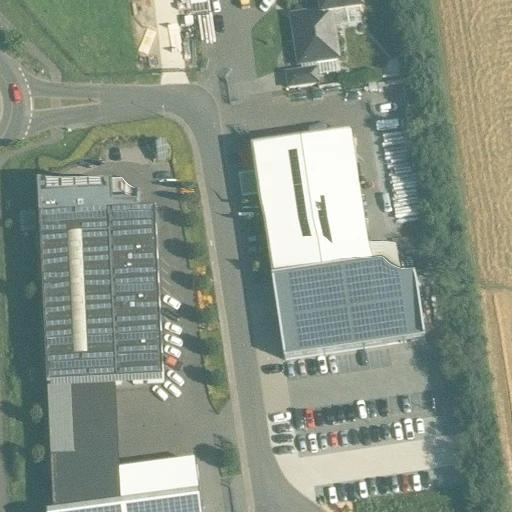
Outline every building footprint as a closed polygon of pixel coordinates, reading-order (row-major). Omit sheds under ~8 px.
[(319,0),(322,15),(322,17),(330,16),(361,11),(359,0),(319,0)] [(322,15),(292,20),(299,66),(301,66),(335,61),(337,60),(330,16),(322,17),(322,15)] [(335,61),(301,66),(302,74),(316,72),(317,78),(337,74),(335,61)] [(302,74),(286,76),(288,90),(318,86),(317,78),(316,72),(302,74)] [(251,159),(275,320),(375,306),(351,144),(251,159)] [(159,250),(44,255),(52,425),(93,423),(167,419),(159,250)] [(426,378),(414,300),(375,306),(275,320),(287,398),(426,378)] [(97,511),(93,423),(52,425),(56,511),(97,511)]
